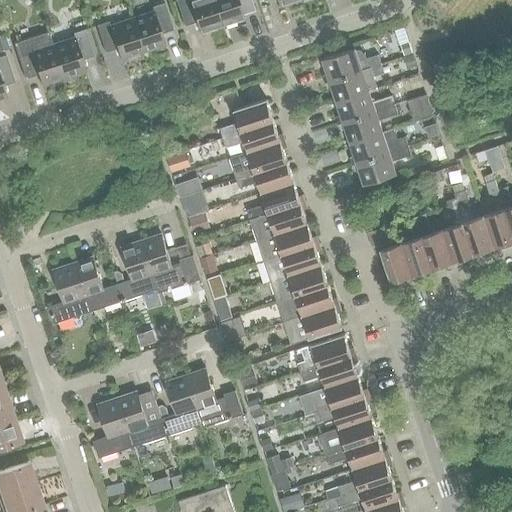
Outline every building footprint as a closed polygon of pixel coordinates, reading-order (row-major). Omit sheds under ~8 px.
[(199,34),(221,26),(212,0),(174,0),(184,27),(195,23),(199,34)] [(212,0),(221,26),(243,19),(240,8),(251,4),(249,0),(212,0)] [(152,11),(131,18),(142,53),(164,45),(160,34),(172,30),(163,3),(151,7),(152,11)] [(142,53),(131,18),(109,26),(108,22),(95,26),(104,53),(116,49),(120,60),(142,53)] [(73,37),(51,44),(63,79),(85,71),(81,60),(93,56),(84,29),(72,33),(73,37)] [(41,86),(63,79),(51,44),(50,45),(47,33),(14,44),(25,79),(37,75),(41,86)] [(412,53),(408,42),(400,44),(403,56),(412,53)] [(322,59),(329,81),(380,64),(377,55),(365,59),(364,55),(359,50),(355,51),(354,49),(322,59)] [(406,69),(416,66),(412,54),(402,57),(406,69)] [(0,99),(6,98),(2,87),(14,83),(5,56),(0,57),(0,99)] [(336,101),(368,91),(364,80),(383,73),(380,64),(329,81),(336,101)] [(336,101),(343,122),(394,105),(391,96),(372,102),(368,91),(336,101)] [(432,115),(426,95),(412,100),(418,120),(432,115)] [(222,138),(273,121),(266,99),(233,110),(238,123),(219,129),(222,138)] [(350,143),(382,132),(378,120),(397,114),(394,105),(343,122),(350,143)] [(247,152),(280,142),(273,121),(222,138),(225,147),(244,141),(247,152)] [(439,135),(435,124),(424,127),(428,138),(439,135)] [(350,143),(356,163),(408,146),(404,137),(385,143),(382,132),(350,143)] [(235,179),(287,162),(280,142),(247,152),(248,153),(229,159),(235,179)] [(408,146),(356,163),(363,185),(396,174),(392,161),(411,155),(408,146)] [(496,148),(486,151),(489,161),(499,158),(496,148)] [(185,152),(167,159),(172,173),(190,166),(185,152)] [(261,193),(293,183),(287,162),(235,179),(238,188),(257,182),(261,193)] [(408,176),(416,173),(414,167),(406,170),(408,176)] [(443,180),(440,170),(430,174),(433,183),(443,180)] [(190,180),(176,185),(180,197),(194,192),(190,180)] [(249,220),(300,203),(293,183),(261,193),(265,205),(246,211),(249,220)] [(511,202),(507,187),(497,190),(511,233),(511,202)] [(494,248),(511,241),(511,233),(497,190),(488,193),(494,212),(483,216),(494,248)] [(473,255),(494,248),(483,216),(472,219),(466,200),(456,203),(473,255)] [(201,202),(184,208),(187,217),(204,211),(201,202)] [(256,240),(307,224),(300,203),(249,220),(252,229),(256,240)] [(453,225),(442,229),(453,262),(473,255),(456,203),(447,206),(453,225)] [(193,233),(209,228),(205,213),(188,219),(193,233)] [(432,268),(453,262),(442,229),(431,233),(425,214),(415,217),(432,268)] [(413,239),(401,243),(412,275),(432,268),(415,217),(406,220),(413,239)] [(263,261),(314,244),(307,224),(256,240),(260,252),(259,252),(263,261)] [(390,282),(412,275),(401,243),(390,247),(384,228),(373,231),(390,282)] [(161,234),(141,241),(157,290),(156,290),(157,293),(200,279),(192,255),(179,260),(180,263),(171,266),(161,234)] [(123,301),(156,290),(157,290),(141,241),(121,247),(131,279),(124,282),(117,284),(123,301)] [(199,259),(212,254),(208,243),(195,247),(199,259)] [(270,281),(321,265),(314,244),(263,261),(266,270),(270,281)] [(199,259),(204,273),(217,269),(212,254),(199,259)] [(92,257),(72,263),(88,312),(123,301),(117,284),(103,289),(92,257)] [(54,324),(88,312),(72,263),(52,270),(63,302),(48,307),(54,324)] [(276,302),(327,285),(321,265),(270,281),(274,293),(273,293),(276,302)] [(117,284),(124,282),(121,274),(117,271),(113,272),(117,284)] [(302,316),(334,306),(327,285),(276,302),(282,320),(301,313),(302,316)] [(225,294),(223,288),(212,291),(214,298),(225,294)] [(290,344),(341,327),(334,306),(302,316),(301,313),(282,320),(287,334),(290,344)] [(229,309),(218,313),(220,321),(231,317),(229,309)] [(224,332),(242,326),(239,317),(221,323),(224,332)] [(152,330),(136,335),(140,347),(155,342),(152,330)] [(351,356),(344,334),(311,345),(312,346),(302,349),(306,361),(296,364),(300,373),(351,356)] [(240,342),(228,345),(232,358),(244,354),(240,342)] [(351,356),(300,373),(303,382),(322,376),(326,387),(358,376),(351,356)] [(249,367),(237,371),(243,388),(254,385),(249,367)] [(205,369),(185,375),(201,424),(200,424),(202,428),(242,414),(234,390),(223,394),(224,398),(215,400),(205,369)] [(175,414),(161,418),(167,435),(200,424),(201,424),(185,375),(165,382),(175,414)] [(313,414),(365,397),(358,376),(326,387),(329,398),(310,405),(313,414)] [(243,391),(250,411),(261,408),(258,399),(257,400),(253,388),(243,391)] [(136,391),(117,398),(133,447),(167,435),(161,418),(147,423),(136,391)] [(339,428),(371,418),(365,397),(313,414),(316,423),(335,417),(339,428)] [(98,458),(133,447),(117,398),(97,404),(107,436),(92,441),(98,458)] [(0,424),(12,421),(4,399),(0,400),(0,424)] [(261,409),(251,412),(255,424),(264,420),(261,409)] [(327,455),(378,438),(371,418),(339,428),(343,439),(324,446),(327,455)] [(12,421),(0,424),(0,448),(19,442),(12,421)] [(352,469),(385,458),(378,438),(327,455),(330,464),(349,458),(352,469)] [(269,439),(260,441),(263,452),(272,449),(269,439)] [(278,455),(266,459),(271,473),(293,466),(291,458),(280,461),(278,455)] [(340,496),(392,479),(385,458),(352,469),(356,480),(337,487),(340,496)] [(0,470),(0,494),(33,484),(25,462),(0,470)] [(205,466),(209,478),(217,476),(213,464),(205,466)] [(271,475),(277,492),(290,487),(284,471),(271,475)] [(182,474),(171,477),(173,488),(185,485),(182,474)] [(366,510),(398,499),(392,479),(340,496),(343,505),(362,499),(366,510)] [(122,483),(106,487),(109,496),(124,492),(122,483)] [(0,494),(0,504),(2,511),(20,511),(40,506),(33,484),(0,494)] [(177,501),(180,511),(233,511),(225,485),(177,501)] [(335,489),(325,492),(327,499),(337,496),(335,489)] [(279,500),(283,511),(284,511),(303,506),(299,493),(279,500)] [(402,511),(398,499),(366,510),(366,511),(402,511)]
